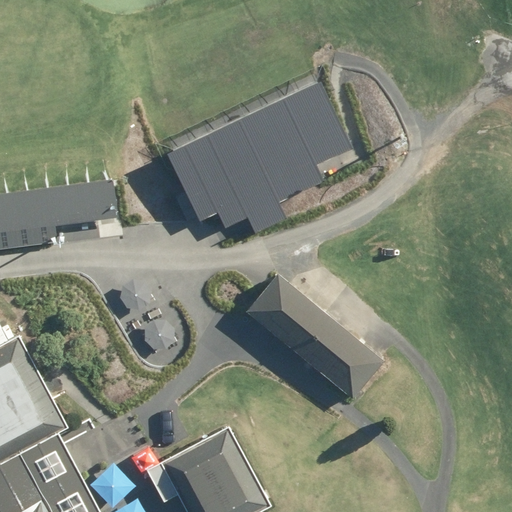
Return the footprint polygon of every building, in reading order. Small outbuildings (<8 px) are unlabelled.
[(322,79),(174,155),(205,213),(219,206),(227,220),(252,207),(261,224),(290,209),(283,197),(329,173),(318,153),(352,136),(322,79)] [(0,181),(0,225),(118,212),(114,179),(113,170),(0,181)] [(388,350),(281,264),(249,303),(356,389),(388,350)] [(0,511),(107,511),(61,425),(69,421),(20,329),(0,340),(0,511)] [(248,511),(274,498),(231,419),(165,455),(195,511),(248,511)] [(120,458),(95,476),(114,503),(139,485),(120,458)] [(152,511),(144,496),(140,498),(114,511),(152,511)]
